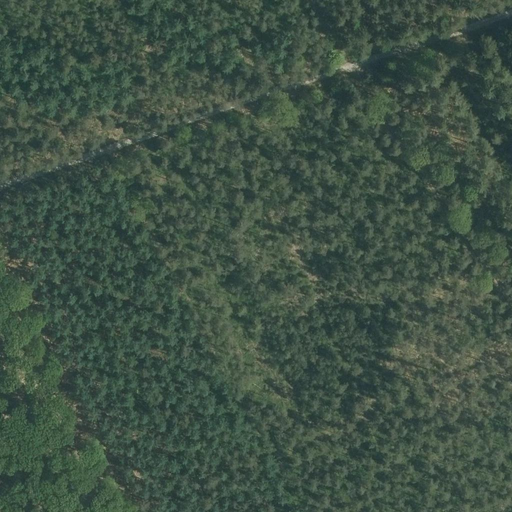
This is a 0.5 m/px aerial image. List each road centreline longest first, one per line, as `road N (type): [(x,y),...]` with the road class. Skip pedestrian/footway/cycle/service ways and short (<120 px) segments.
road 1 (track): [(511,12),(0,186)]
road 2 (track): [(511,304),(349,68),(316,0)]
